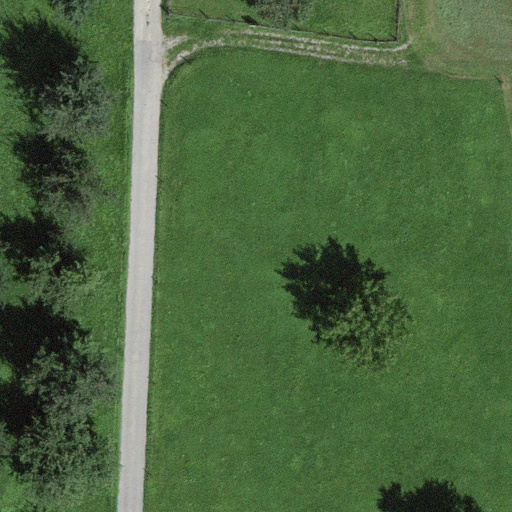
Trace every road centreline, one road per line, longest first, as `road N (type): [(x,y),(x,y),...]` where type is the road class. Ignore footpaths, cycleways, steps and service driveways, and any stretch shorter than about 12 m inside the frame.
road 1 (track): [(148,0),(131,511)]
road 2 (track): [(147,34),(380,57)]
